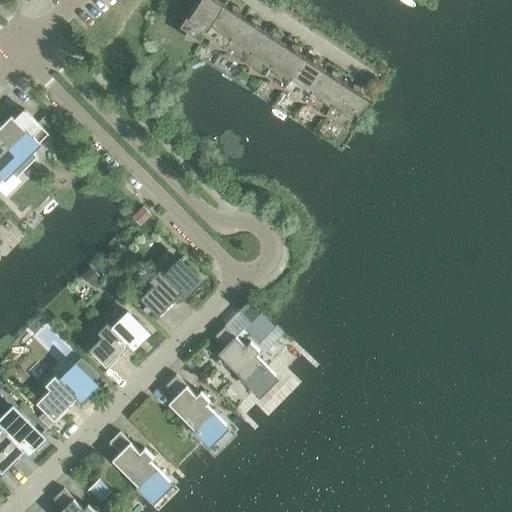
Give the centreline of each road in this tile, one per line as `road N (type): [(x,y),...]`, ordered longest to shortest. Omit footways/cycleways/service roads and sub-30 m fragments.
road 1 (residential): [(237,276),(260,271),(269,235),(258,225),(217,222),(34,39)]
road 2 (residential): [(7,511),(231,291),(237,276)]
road 3 (residential): [(18,56),(237,276)]
